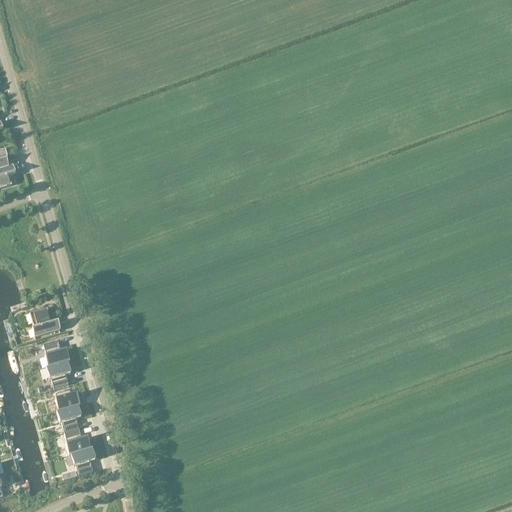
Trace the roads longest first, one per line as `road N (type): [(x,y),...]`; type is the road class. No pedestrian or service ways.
road 1 (unclassified): [(123,482),(42,192)]
road 2 (unclassified): [(42,192),(0,45)]
